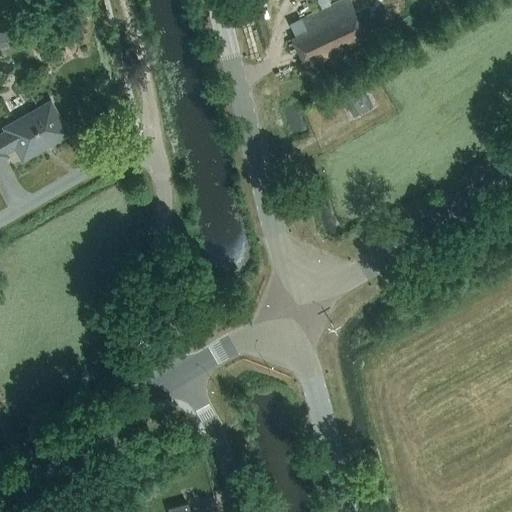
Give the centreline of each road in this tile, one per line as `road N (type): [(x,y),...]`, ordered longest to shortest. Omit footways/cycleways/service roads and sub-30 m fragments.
road 1 (tertiary): [(297,308),(213,0)]
road 2 (tertiary): [(297,308),(423,232),(511,164)]
road 3 (unclassified): [(179,378),(152,356),(143,318),(161,237),(158,156)]
road 4 (tertiary): [(0,499),(179,378)]
road 5 (tertiary): [(346,511),(297,308)]
road 6 (track): [(158,156),(127,0)]
road 7 (unclassified): [(179,378),(216,428),(240,511)]
road 8 (tertiary): [(179,378),(297,308)]
